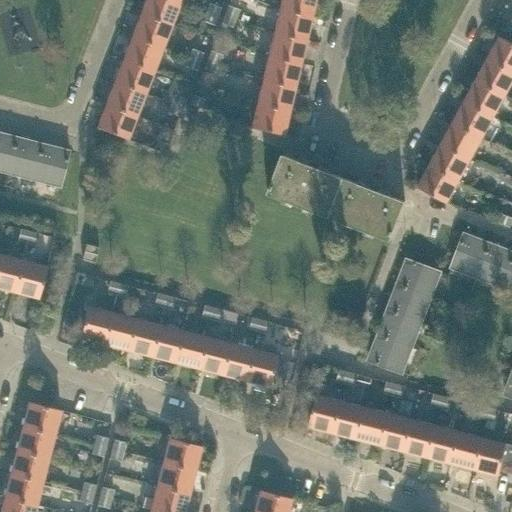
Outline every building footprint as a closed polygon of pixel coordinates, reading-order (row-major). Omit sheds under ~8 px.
[(171,24),(180,1),(177,0),(145,0),(141,12),(171,24)] [(256,8),(259,0),(230,0),(229,5),(234,7),(236,1),(256,8)] [(311,15),(314,0),(281,0),(279,8),(311,15)] [(206,11),(218,15),(221,6),(210,2),(206,11)] [(225,13),(236,18),(240,9),(234,7),(229,5),(225,13)] [(306,39),(311,15),(279,8),(274,31),(306,39)] [(214,24),(218,15),(206,11),(203,20),(214,24)] [(162,46),(171,24),(141,12),(132,35),(162,46)] [(233,27),(236,18),(225,13),(221,23),(233,27)] [(300,63),(306,39),(274,31),(268,55),(300,63)] [(154,69),(162,46),(132,35),(123,57),(154,69)] [(511,70),(511,41),(501,36),(489,58),(511,70)] [(189,57),(200,61),(204,52),(192,48),(189,57)] [(208,58),(219,63),(222,54),(211,50),(208,58)] [(294,86),(300,63),(268,55),(262,79),(294,86)] [(145,92),(154,69),(123,57),(114,80),(145,92)] [(197,70),(200,61),(189,57),(185,66),(197,70)] [(215,72),(219,63),(208,58),(204,68),(215,72)] [(506,95),(511,83),(511,70),(489,58),(477,79),(506,95)] [(186,97),(191,83),(180,79),(175,93),(186,97)] [(289,110),(294,86),(262,79),(257,102),(289,110)] [(494,116),(506,95),(477,79),(466,100),(494,116)] [(136,114),(145,92),(114,80),(106,103),(136,114)] [(171,102),(183,106),(186,97),(175,93),(171,102)] [(205,99),(194,95),(193,94),(190,103),(201,107),(205,99)] [(483,137),(494,116),(466,100),(454,122),(483,137)] [(179,115),(183,106),(171,102),(168,111),(179,115)] [(283,134),(289,110),(257,102),(251,127),(283,134)] [(127,138),(136,114),(106,103),(97,126),(127,138)] [(195,123),(197,116),(191,113),(188,120),(191,121),(195,123)] [(471,159),(483,137),(454,122),(442,143),(471,159)] [(2,134),(2,133),(0,132),(0,170),(6,172),(15,138),(2,134)] [(28,141),(28,140),(16,136),(15,138),(6,172),(8,172),(8,170),(18,172),(18,175),(32,178),(41,144),(28,141)] [(165,152),(168,143),(157,139),(154,148),(165,152)] [(54,146),(47,144),(41,143),(41,144),(32,178),(34,179),(34,176),(44,179),(44,181),(60,185),(69,150),(67,150),(67,151),(54,147),(54,146)] [(460,180),(471,159),(442,143),(431,164),(460,180)] [(268,193),(325,214),(342,176),(319,167),(321,163),(311,159),(310,163),(283,153),(268,193)] [(448,202),(460,180),(431,164),(419,186),(448,202)] [(370,186),(342,176),(325,214),(391,239),(406,200),(379,190),(381,186),(371,182),(370,186)] [(511,226),(511,222),(511,215),(503,212),(500,222),(511,226)] [(27,241),(30,230),(20,228),(17,239),(27,241)] [(30,230),(27,241),(36,244),(39,232),(30,230)] [(476,238),(477,237),(465,232),(452,266),(453,267),(454,264),(464,268),(463,270),(478,276),(491,242),(490,241),(489,243),(476,238)] [(511,251),(502,248),(502,246),(491,242),(478,276),(479,276),(480,274),(489,277),(488,280),(502,285),(511,260),(511,251)] [(95,261),(99,247),(86,243),(82,258),(95,261)] [(0,287),(14,291),(22,259),(0,253),(0,287)] [(436,287),(442,271),(407,258),(407,259),(408,260),(404,272),(402,272),(398,283),(432,296),(430,295),(433,286),(436,287)] [(38,297),(46,265),(22,259),(14,291),(38,297)] [(511,260),(502,285),(503,286),(504,283),(511,285),(511,260)] [(116,294),(119,282),(110,280),(107,292),(116,294)] [(119,282),(116,294),(125,297),(128,285),(119,282)] [(426,312),(432,296),(398,283),(397,284),(399,285),(394,297),(393,297),(388,308),(423,321),(420,320),(424,311),(426,312)] [(163,306),(166,294),(157,292),(154,304),(163,306)] [(166,294),(163,306),(173,309),(176,297),(166,294)] [(210,318),(213,306),(204,304),(201,316),(210,318)] [(103,343),(111,311),(87,305),(79,337),(103,343)] [(213,306),(210,318),(220,320),(223,309),(213,306)] [(417,336),(423,321),(388,308),(388,309),(389,310),(385,322),(383,322),(379,334),(413,347),(413,346),(411,345),(414,336),(417,336)] [(127,349),(135,317),(111,311),(103,343),(127,349)] [(257,330),(260,319),(251,316),(248,328),(257,330)] [(150,355),(158,323),(135,317),(127,349),(150,355)] [(260,319),(257,330),(267,332),(270,321),(260,319)] [(174,361),(182,330),(158,323),(150,355),(174,361)] [(198,367),(206,336),(182,330),(174,361),(198,367)] [(407,362),(413,347),(379,334),(378,334),(380,335),(375,347),(374,347),(369,359),(403,372),(404,371),(401,370),(405,361),(407,362)] [(221,373),(229,342),(206,336),(198,367),(221,373)] [(245,379),(253,348),(229,342),(221,373),(245,379)] [(269,385),(277,354),(253,348),(245,379),(269,385)] [(347,382),(350,371),(341,368),(337,380),(347,382)] [(350,371),(347,382),(356,384),(359,373),(350,371)] [(394,394),(397,383),(388,380),(385,392),(394,394)] [(397,383),(394,394),(404,397),(407,385),(397,383)] [(441,406),(444,395),(435,392),(432,404),(441,406)] [(342,400),(318,394),(310,425),(334,431),(342,400)] [(444,395),(441,406),(451,409),(454,397),(444,395)] [(358,437),(366,406),(342,400),(334,431),(358,437)] [(60,409),(44,405),(29,401),(22,425),(47,432),(54,434),(60,409)] [(488,418),(491,407),(482,405),(479,416),(488,418)] [(382,444),(390,412),(366,406),(358,437),(382,444)] [(491,407),(488,418),(498,421),(501,409),(491,407)] [(405,450),(413,418),(390,412),(382,444),(405,450)] [(429,456),(437,424),(413,418),(405,450),(429,456)] [(476,468),(484,436),(470,432),(473,421),(463,419),(460,430),(452,462),(476,468)] [(452,462),(460,430),(437,424),(429,456),(452,462)] [(54,434),(47,432),(22,425),(16,449),(47,457),(48,457),(54,434)] [(94,443),(106,446),(108,437),(96,434),(94,443)] [(499,474),(508,442),(484,436),(476,468),(499,474)] [(195,469),(201,445),(169,437),(163,461),(195,469)] [(111,448),(123,451),(125,441),(114,438),(111,448)] [(103,456),(106,446),(94,443),(91,453),(103,456)] [(120,461),(123,451),(111,448),(109,458),(120,461)] [(48,457),(47,457),(16,449),(10,472),(42,480),(48,457)] [(189,492),(195,469),(163,461),(157,484),(189,492)] [(36,504),(42,480),(10,472),(4,496),(36,504)] [(82,491),(94,494),(96,484),(85,481),(82,491)] [(166,511),(183,511),(189,492),(157,484),(151,508),(166,511)] [(100,495),(112,498),(114,489),(102,486),(100,495)] [(287,511),(291,497),(277,494),(259,489),(253,511),(287,511)] [(92,503),(94,494),(82,491),(80,500),(92,503)] [(109,508),(112,498),(100,495),(97,505),(109,508)] [(0,511),(33,511),(36,504),(4,496),(0,511)]
